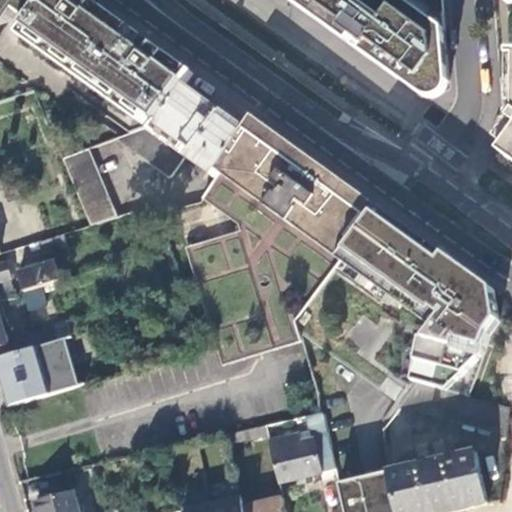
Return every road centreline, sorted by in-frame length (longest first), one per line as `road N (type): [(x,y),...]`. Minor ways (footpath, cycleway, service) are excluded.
road 1 (secondary): [(329,133),(511,270)]
road 2 (secondary): [(168,19),(329,133)]
road 3 (residential): [(460,0),(468,106),(421,173)]
